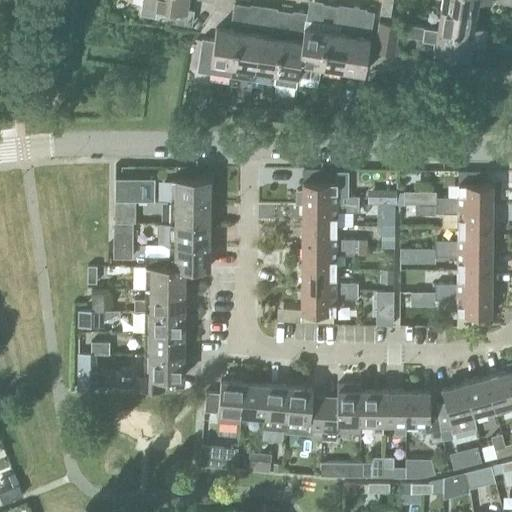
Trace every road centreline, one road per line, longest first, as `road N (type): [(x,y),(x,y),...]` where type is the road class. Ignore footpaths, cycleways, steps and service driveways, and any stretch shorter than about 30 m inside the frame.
road 1 (residential): [(511,331),(438,354),(260,351),(245,340),(243,324),(248,146)]
road 2 (residential): [(511,152),(248,146)]
road 3 (residential): [(248,146),(0,153)]
